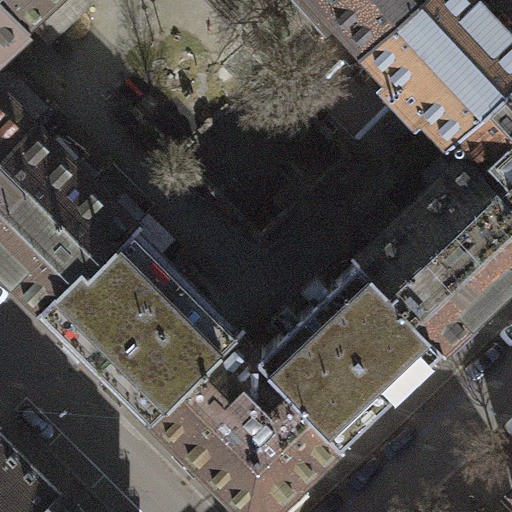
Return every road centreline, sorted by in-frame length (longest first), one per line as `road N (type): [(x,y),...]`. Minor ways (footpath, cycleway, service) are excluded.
road 1 (residential): [(0,357),(154,511)]
road 2 (residential): [(511,366),(357,511)]
